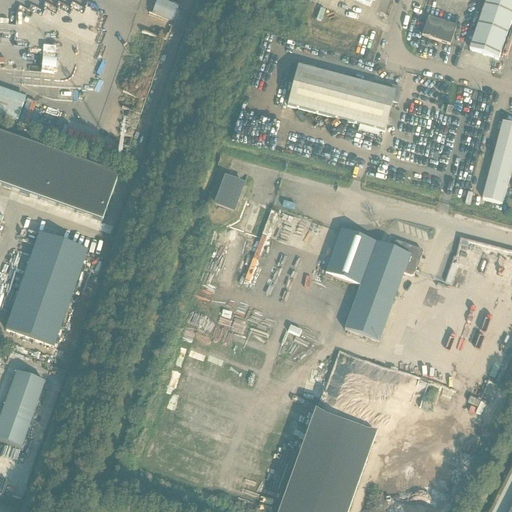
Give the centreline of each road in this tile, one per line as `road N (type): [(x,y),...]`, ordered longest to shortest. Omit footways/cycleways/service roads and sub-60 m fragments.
road 1 (unknown): [(511,367),(480,436),(418,424),(393,429),(359,511)]
road 2 (unclassified): [(511,87),(392,55),(405,0)]
road 3 (unclassified): [(390,211),(511,242)]
